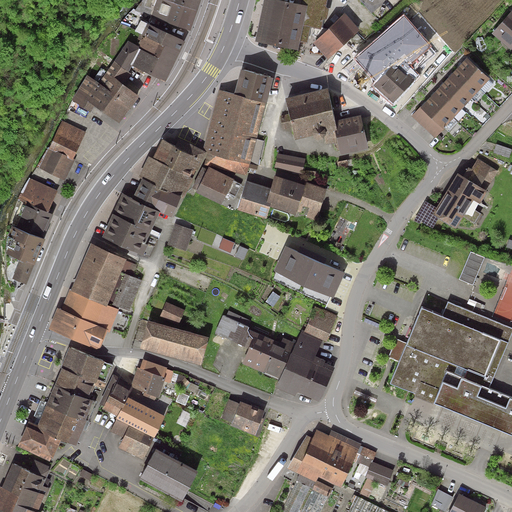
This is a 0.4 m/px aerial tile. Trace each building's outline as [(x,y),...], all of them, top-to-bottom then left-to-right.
[(198,0),(159,0),(154,16),(189,30),(198,0)] [(302,0),(302,5),(279,0),(266,0),(257,41),(297,50),(300,37),(308,39),(310,26),(322,28),(324,20),(328,19),(329,9),(326,6),(327,0),(302,0)] [(511,10),(492,34),(511,50),(511,10)] [(361,29),(345,13),(313,42),(329,59),(361,29)] [(183,41),(141,19),(136,30),(142,34),(177,53),(183,41)] [(177,53),(142,34),(140,38),(144,41),(139,49),(129,43),(116,63),(127,72),(131,65),(164,80),(177,53)] [(390,68),(376,55),(361,73),(392,101),(413,78),(395,62),(390,68)] [(454,73),(445,83),(436,91),(426,102),(418,110),(413,115),(436,137),(491,80),(468,58),(463,63),(454,73)] [(127,72),(116,63),(107,73),(101,69),(93,80),(130,105),(136,97),(120,82),(127,72)] [(274,78),(242,70),(235,95),(268,103),(274,78)] [(130,105),(93,80),(88,77),(73,98),(90,109),(94,103),(119,120),(130,105)] [(235,95),(219,91),(210,128),(260,140),(268,103),(235,95)] [(286,102),(288,110),(289,115),(281,117),(283,128),(292,126),(294,137),(314,132),(316,135),(319,137),(323,137),(325,135),(327,141),(337,139),(335,128),(338,128),(337,123),(330,92),(286,102)] [(362,118),(337,123),(338,128),(335,128),(337,139),(340,152),(368,146),(362,118)] [(86,131),(62,121),(49,148),(73,160),(86,131)] [(265,142),(210,128),(204,150),(204,153),(207,154),(210,154),(250,164),(259,166),(265,142)] [(138,178),(141,179),(182,198),(185,199),(186,193),(192,186),(201,166),(207,154),(204,153),(204,150),(179,139),(176,145),(162,139),(153,158),(148,156),(138,178)] [(511,149),(495,144),(492,153),(509,158),(511,149)] [(73,160),(49,148),(39,169),(63,180),(73,160)] [(250,164),(210,154),(207,166),(209,167),(248,176),(250,164)] [(305,159),(277,154),(274,169),(302,174),(305,159)] [(499,171),(478,159),(465,181),(456,176),(432,215),(453,227),(461,215),(474,223),(480,214),(472,209),(475,204),(478,206),(499,171)] [(208,169),(201,166),(192,186),(197,188),(194,193),(223,207),(227,197),(229,194),(235,197),(241,185),(234,182),(236,179),(209,167),(208,169)] [(272,191),(248,183),(238,212),(267,221),(271,208),(297,216),(298,213),(317,220),(327,189),(308,183),(306,186),(277,177),(272,191)] [(57,191),(30,179),(20,202),(27,204),(16,228),(44,240),(54,215),(48,213),(57,191)] [(182,198),(141,179),(132,200),(160,212),(173,218),(182,198)] [(132,200),(121,195),(103,238),(143,255),(144,253),(150,256),(157,239),(150,236),(160,212),(132,200)] [(194,229),(176,223),(168,245),(186,251),(194,229)] [(44,240),(16,228),(12,226),(7,238),(12,240),(6,255),(21,262),(14,279),(25,283),(44,240)] [(128,259),(90,243),(70,291),(120,310),(129,315),(143,281),(122,273),(128,259)] [(346,273),(286,247),(275,272),(334,299),(346,273)] [(484,257),(471,251),(459,280),(473,285),(484,257)] [(120,310),(70,291),(68,290),(60,308),(56,307),(47,330),(96,349),(101,349),(108,331),(111,332),(120,310)] [(185,310),(167,302),(159,319),(178,327),(185,310)] [(511,331),(446,305),(441,319),(418,310),(388,384),(415,395),(420,384),(436,390),(429,406),(509,438),(511,431),(511,399),(487,389),(511,331)] [(337,315),(315,306),(305,335),(327,343),(337,315)] [(249,327),(223,315),(212,341),(245,357),(253,339),(250,334),(248,332),(249,330),(249,327)] [(209,339),(148,323),(141,350),(201,366),(209,339)] [(281,344),(249,330),(253,339),(242,364),(280,380),(292,354),(297,344),(284,339),(281,344)] [(297,344),(292,354),(314,364),(317,357),(322,342),(305,335),(301,333),(297,344)] [(108,364),(73,348),(57,385),(92,400),(108,364)] [(314,364),(292,354),(280,380),(276,389),(298,399),(300,394),(307,379),(314,364)] [(307,379),(328,388),(336,368),(326,364),(327,361),(317,357),(314,364),(307,379)] [(167,368),(143,359),(140,368),(164,378),(167,369),(167,368)] [(166,378),(164,378),(140,368),(138,367),(129,390),(156,400),(157,397),(159,398),(165,381),(166,378)] [(174,371),(167,369),(164,378),(166,378),(165,381),(171,383),(174,371)] [(117,417),(128,397),(131,391),(117,384),(120,378),(114,375),(99,405),(102,406),(101,409),(117,417)] [(190,383),(185,378),(180,385),(184,389),(190,383)] [(328,388),(307,379),(300,394),(322,403),(328,388)] [(92,400),(57,385),(39,427),(33,424),(24,445),(49,456),(57,438),(73,445),(84,421),(86,422),(95,401),(92,400)] [(128,397),(117,417),(116,418),(117,419),(129,425),(154,438),(165,416),(128,397)] [(239,404),(229,400),(221,419),(232,423),(239,404)] [(266,411),(240,401),(239,404),(232,423),(231,426),(256,436),(266,411)] [(129,425),(117,419),(110,432),(123,438),(129,425)] [(169,423),(162,436),(185,448),(192,435),(169,423)] [(154,438),(129,425),(123,438),(118,448),(143,460),(154,438)] [(362,444),(331,430),(330,436),(317,429),(313,438),(307,435),(287,468),(316,482),(317,480),(319,478),(341,487),(362,444)] [(377,453),(364,447),(357,462),(360,463),(356,473),(366,477),(373,461),(377,453)] [(198,473),(156,451),(141,480),(183,502),(198,473)] [(50,465),(38,461),(33,474),(12,465),(6,480),(45,498),(50,489),(43,486),(47,478),(45,477),(50,465)] [(394,471),(373,461),(366,477),(387,487),(394,471)] [(45,498),(6,480),(2,489),(41,506),(45,498)] [(333,488),(317,480),(316,482),(312,489),(327,497),(329,497),(333,488)] [(297,511),(310,488),(297,481),(280,511),(297,511)] [(38,511),(41,506),(2,489),(0,492),(0,507),(9,511),(24,511),(27,508),(35,511),(38,511)] [(319,511),(327,497),(312,489),(301,511),(319,511)] [(484,511),(486,508),(459,495),(450,511),(484,511)] [(390,511),(356,496),(348,511),(390,511)]
